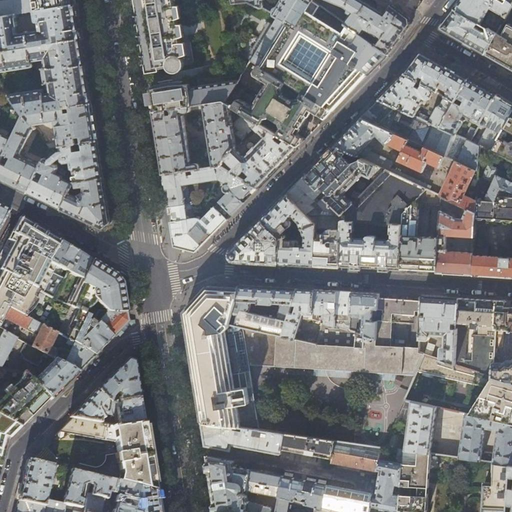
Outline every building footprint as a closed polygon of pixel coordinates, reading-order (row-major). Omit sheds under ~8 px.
[(0,0),(0,16),(16,14),(34,11),(77,4),(76,0),(0,0)] [(143,46),(147,72),(160,70),(159,68),(160,67),(160,68),(167,67),(166,66),(168,66),(169,68),(171,70),(174,71),(177,71),(180,70),(182,69),(183,67),(184,65),(184,63),(183,60),(180,57),(186,56),(186,52),(184,53),(183,46),(185,46),(184,43),(180,43),(179,38),(183,38),(183,34),(180,35),(178,28),(182,27),(181,24),(177,25),(176,20),(180,19),(180,16),(178,16),(177,9),(179,9),(178,5),(174,6),(173,1),(174,1),(173,0),(135,0),(137,8),(143,46)] [(233,0),(234,3),(250,1),(263,9),(264,7),(263,2),(264,1),(264,0),(233,0)] [(313,1),(311,0),(299,0),(286,22),(260,66),(286,83),(303,93),(330,110),(331,109),(345,95),(367,73),(369,75),(373,71),(388,55),(372,43),(362,35),(345,23),(313,1)] [(281,0),(278,6),(277,6),(275,7),(273,10),(272,13),(273,14),(278,17),(286,22),(299,0),(281,0)] [(311,0),(313,1),(313,0),(326,0),(344,7),(348,10),(347,13),(350,15),(345,23),(362,35),(365,31),(376,36),(372,43),(388,55),(389,54),(411,24),(410,18),(393,5),(392,5),(384,14),(361,0),(311,0)] [(511,7),(511,2),(508,0),(461,0),(457,5),(455,9),(497,33),(511,7)] [(80,23),(77,4),(34,11),(36,21),(38,21),(38,23),(39,23),(40,30),(17,34),(16,26),(17,26),(18,25),(18,24),(16,14),(0,16),(0,51),(82,38),(80,23)] [(445,22),(441,27),(441,28),(465,42),(486,54),(497,33),(455,9),(448,18),(445,22)] [(260,66),(286,22),(278,17),(273,26),(268,23),(250,53),(250,54),(247,58),(258,65),(260,66)] [(511,68),(511,26),(508,24),(502,36),(498,33),(497,33),(486,54),(499,61),(511,68)] [(89,82),(82,38),(0,51),(0,70),(1,72),(3,72),(32,67),(33,67),(34,66),(34,65),(34,61),(45,59),(46,67),(45,67),(45,69),(44,70),(46,80),(47,81),(47,82),(49,82),(50,90),(45,91),(44,89),(42,89),(9,94),(24,113),(64,107),(63,102),(68,102),(69,106),(93,103),(89,82)] [(422,52),(421,53),(414,63),(406,73),(435,90),(446,96),(455,102),(456,101),(458,97),(468,78),(447,67),(422,52)] [(286,83),(260,66),(258,65),(254,72),(254,76),(267,83),(252,107),(240,99),(236,100),(232,107),(244,113),(261,124),(264,119),(268,118),(269,117),(279,123),(279,124),(280,128),(280,129),(277,134),(299,147),(306,139),(297,134),(311,111),(326,119),(333,111),(330,110),(303,93),(299,99),(298,98),(294,99),(293,100),(283,94),(284,92),(284,90),(283,89),(286,83)] [(430,99),(435,90),(406,73),(405,73),(394,85),(380,99),(415,115),(422,102),(425,104),(427,99),(430,99)] [(484,87),(468,78),(458,97),(464,100),(462,104),(456,101),(455,102),(441,127),(457,134),(464,121),(462,120),(465,115),(473,119),(472,120),(480,124),(482,121),(497,94),(484,87)] [(181,85),(181,83),(181,82),(174,82),(155,85),(155,86),(151,86),(151,90),(150,90),(150,92),(152,105),(153,104),(154,107),(154,109),(153,110),(153,111),(203,104),(223,101),(225,102),(238,81),(189,88),(189,84),(187,85),(187,84),(181,85)] [(511,102),(506,100),(497,94),(482,121),(489,125),(479,144),(481,145),(492,150),(498,139),(504,128),(511,113),(511,102)] [(441,127),(455,102),(446,96),(441,105),(438,106),(429,121),(441,127)] [(429,121),(415,115),(380,99),(376,103),(368,111),(361,118),(414,142),(425,146),(445,155),(456,160),(477,169),(479,171),(481,145),(479,144),(471,141),(466,138),(457,134),(441,127),(429,121)] [(230,105),(225,102),(223,101),(203,104),(203,107),(213,167),(216,166),(220,166),(221,166),(226,157),(235,148),(236,146),(234,132),(230,105)] [(96,125),(93,103),(69,106),(64,107),(24,113),(24,114),(33,125),(57,122),(57,126),(56,126),(59,142),(47,144),(49,148),(61,146),(73,144),(73,137),(81,136),(82,142),(99,140),(96,125)] [(203,107),(203,104),(153,111),(158,143),(163,174),(201,168),(200,165),(200,164),(199,163),(198,163),(192,164),(184,113),(189,112),(190,111),(191,109),(203,107)] [(277,134),(261,124),(244,113),(234,123),(235,126),(236,129),(234,132),(236,146),(254,128),(264,137),(244,158),(235,148),(226,157),(221,166),(258,188),(275,171),(299,147),(277,134)] [(511,113),(504,128),(511,132),(511,140),(511,141),(511,142),(511,143),(511,146),(498,139),(492,150),(511,159),(511,113)] [(35,128),(33,125),(24,114),(12,138),(5,154),(12,157),(8,165),(1,162),(0,164),(0,178),(10,184),(28,192),(35,178),(39,170),(42,164),(21,154),(32,130),(35,128)] [(414,142),(361,118),(352,128),(335,145),(348,152),(363,158),(385,169),(427,188),(430,190),(432,185),(391,167),(393,163),(392,160),(370,150),(371,148),(370,147),(366,146),(377,135),(386,144),(388,142),(403,149),(399,159),(423,170),(428,160),(440,166),(445,155),(425,146),(423,151),(413,146),(414,142)] [(471,127),(466,138),(471,141),(477,130),(471,127)] [(12,138),(0,132),(0,164),(1,162),(5,154),(12,138)] [(101,155),(99,140),(82,142),(83,150),(75,151),(73,144),(61,146),(61,151),(59,151),(55,155),(59,160),(62,158),(63,161),(65,164),(72,163),(73,169),(75,171),(76,182),(104,177),(104,176),(102,163),(101,155)] [(347,153),(348,152),(335,145),(329,151),(311,170),(304,176),(318,189),(321,185),(330,193),(326,197),(331,202),(343,213),(353,203),(343,194),(363,173),(371,176),(375,180),(385,169),(363,158),(353,162),(347,157),(349,155),(347,153)] [(511,159),(492,150),(481,145),(479,171),(479,183),(478,188),(477,200),(476,212),(472,275),(497,276),(511,276),(511,159)] [(111,175),(108,153),(101,155),(102,163),(104,176),(111,175)] [(56,163),(59,160),(55,155),(49,159),(48,160),(44,158),(42,164),(39,170),(45,173),(41,181),(35,178),(28,192),(44,200),(62,209),(70,192),(72,187),(74,183),(64,179),(63,176),(57,173),(60,167),(59,164),(56,163)] [(465,194),(477,169),(456,160),(440,194),(442,195),(442,196),(476,212),(477,200),(465,194)] [(218,180),(216,166),(213,167),(201,168),(163,174),(166,190),(168,207),(193,203),(192,196),(189,196),(188,184),(218,180)] [(256,186),(220,166),(216,166),(218,180),(220,179),(227,186),(225,187),(225,188),(225,190),(225,191),(223,194),(225,195),(219,201),(220,202),(215,207),(227,220),(245,202),(243,200),(251,192),(252,190),(256,186)] [(401,267),(404,212),(427,188),(385,169),(375,180),(353,203),(343,213),(342,229),(341,267),(358,268),(385,269),(401,270),(401,267)] [(301,180),(296,185),(324,209),(331,202),(326,197),(318,189),(304,176),(301,180)] [(107,195),(104,177),(76,182),(75,182),(74,183),(72,187),(77,186),(78,187),(84,186),(85,191),(80,190),(81,193),(79,197),(70,192),(62,209),(82,219),(104,229),(112,223),(111,216),(109,202),(107,195)] [(293,188),(287,194),(317,223),(317,228),(342,229),(343,213),(331,202),(324,209),(296,185),(293,188)] [(440,194),(430,190),(427,188),(404,212),(401,267),(410,268),(425,269),(437,269),(439,237),(417,236),(420,204),(441,205),(442,196),(442,195),(440,194)] [(117,215),(114,194),(107,195),(109,202),(111,216),(117,215)] [(277,204),(262,220),(280,238),(285,236),(284,232),(289,227),(291,226),(292,225),(292,224),(292,223),(292,221),(290,220),(293,217),(299,222),(302,229),(317,223),(287,194),(277,204)] [(476,212),(442,196),(441,205),(439,237),(437,269),(437,273),(455,274),(472,275),(476,212)] [(194,208),(193,203),(168,207),(171,225),(175,246),(196,252),(211,236),(227,220),(215,207),(214,207),(202,220),(199,218),(198,218),(196,218),(195,212),(196,212),(197,211),(197,209),(196,208),(194,208)] [(19,217),(0,254),(0,270),(1,271),(41,291),(55,299),(68,271),(48,262),(61,242),(37,227),(19,217)] [(279,263),(280,238),(262,220),(247,235),(233,249),(232,251),(231,252),(231,254),(231,255),(232,257),(232,259),(235,261),(237,261),(261,262),(279,263)] [(317,228),(317,223),(302,229),(305,236),(305,240),(299,240),(298,239),(297,238),(295,239),(294,240),(287,239),(285,236),(280,238),(279,263),(296,264),(315,265),(317,228)] [(341,267),(342,229),(317,228),(315,265),(320,266),(333,266),(341,267)] [(77,252),(61,242),(48,262),(68,271),(78,276),(82,279),(83,278),(92,260),(77,252)] [(122,290),(121,278),(105,268),(92,260),(83,278),(82,279),(78,276),(65,304),(77,310),(94,318),(97,314),(98,311),(101,312),(107,312),(115,314),(126,312),(124,302),(122,290)] [(27,317),(41,291),(1,271),(0,273),(0,325),(3,319),(9,308),(27,317)] [(268,287),(239,285),(239,288),(231,323),(244,326),(283,335),(299,289),(268,287)] [(250,364),(244,326),(231,323),(239,288),(238,288),(226,287),(208,286),(185,311),(185,314),(188,332),(193,361),(197,386),(201,413),(202,421),(260,429),(250,364)] [(307,289),(299,289),(283,335),(294,338),(301,316),(306,316),(306,318),(313,318),(315,290),(307,289)] [(324,290),(315,290),(313,318),(319,320),(319,313),(324,313),(324,322),(349,330),(350,326),(346,325),(339,319),(335,318),(336,291),(324,290)] [(344,291),(336,291),(335,318),(339,319),(346,325),(350,326),(352,292),(344,291)] [(376,338),(379,298),(379,293),(365,293),(352,292),(350,326),(349,330),(355,332),(356,322),(359,322),(360,321),(360,318),(363,318),(362,334),(376,338)] [(422,296),(422,300),(421,311),(420,339),(425,340),(427,339),(429,339),(429,338),(430,336),(430,335),(430,334),(444,335),(444,346),(442,346),(441,346),(441,347),(440,359),(455,364),(458,298),(441,297),(422,296)] [(388,298),(379,298),(376,338),(362,334),(355,332),(349,330),(324,322),(322,321),(315,343),(312,342),(303,340),(294,338),(283,335),(244,326),(250,364),(415,375),(417,371),(424,354),(424,353),(419,352),(419,348),(391,346),(392,321),(415,323),(416,311),(421,311),(422,300),(412,300),(398,299),(388,298)] [(495,325),(496,300),(478,299),(458,298),(455,364),(493,376),(494,358),(495,338),(496,325),(495,325)] [(511,301),(496,300),(495,325),(496,325),(495,338),(502,338),(503,330),(509,330),(509,331),(511,332),(511,330),(511,359),(509,362),(504,362),(502,363),(496,363),(497,359),(494,358),(493,376),(511,381),(511,301)] [(9,308),(3,319),(35,335),(37,335),(31,347),(48,356),(55,359),(78,372),(86,364),(94,356),(68,340),(66,344),(70,347),(72,346),(68,354),(60,350),(57,351),(50,348),(57,334),(47,329),(44,328),(31,321),(32,320),(27,317),(9,308)] [(98,322),(94,318),(77,310),(64,337),(68,340),(94,356),(104,346),(113,336),(98,322)] [(115,314),(107,312),(98,322),(113,336),(119,330),(127,322),(127,317),(126,312),(115,314)] [(0,466),(0,467),(4,454),(8,437),(10,437),(21,427),(0,415),(0,335),(2,331),(0,329),(0,466)] [(16,338),(2,331),(0,335),(0,367),(1,368),(16,338)] [(305,333),(303,340),(312,342),(314,335),(305,333)] [(48,356),(31,347),(24,343),(19,353),(23,359),(36,366),(43,355),(47,358),(48,356)] [(428,343),(424,354),(432,357),(435,346),(428,343)] [(424,354),(417,371),(486,387),(469,414),(511,424),(511,381),(493,376),(455,364),(440,359),(432,357),(424,354)] [(111,374),(96,389),(110,403),(111,398),(117,392),(120,395),(118,398),(119,401),(140,398),(137,383),(134,361),(127,358),(111,374)] [(68,383),(78,372),(55,359),(33,381),(49,398),(51,399),(68,383)] [(1,368),(0,367),(0,415),(21,427),(34,413),(49,398),(33,381),(23,372),(1,368)] [(112,415),(110,403),(96,389),(88,398),(69,417),(72,417),(100,423),(101,420),(106,415),(107,416),(112,415)] [(142,410),(140,398),(119,401),(110,403),(112,415),(112,418),(113,425),(118,426),(144,422),(142,410)] [(431,453),(437,407),(405,400),(394,426),(408,427),(406,440),(389,437),(385,447),(399,449),(403,450),(405,450),(431,453)] [(511,424),(469,414),(465,414),(460,457),(482,460),(483,452),(486,428),(499,431),(496,453),(495,462),(510,464),(511,464),(511,424)] [(104,423),(100,423),(72,417),(72,418),(58,432),(115,443),(117,454),(113,454),(114,465),(119,464),(120,474),(119,482),(155,491),(153,480),(150,460),(145,433),(144,422),(118,426),(113,425),(104,423)] [(285,433),(260,429),(202,421),(205,436),(206,445),(231,449),(232,444),(281,452),(282,448),(285,433)] [(334,440),(285,433),(282,448),(306,453),(331,458),(334,440)] [(381,447),(334,440),(331,458),(330,461),(377,470),(379,459),(381,447)] [(399,463),(379,459),(377,470),(377,471),(380,472),(378,481),(375,495),(373,495),(371,506),(399,511),(401,492),(395,491),(396,484),(401,485),(403,450),(399,449),(397,459),(399,460),(399,463)] [(427,511),(431,453),(405,450),(403,450),(401,485),(401,492),(399,511),(427,511)] [(483,452),(482,460),(495,462),(496,453),(483,452)] [(208,456),(211,475),(215,500),(216,511),(225,511),(236,510),(242,511),(287,511),(290,499),(279,496),(282,475),(251,469),(251,470),(235,467),(234,461),(208,456)] [(22,481),(17,500),(44,506),(45,500),(46,500),(50,484),(53,485),(55,479),(51,478),(54,466),(38,462),(28,460),(22,481)] [(509,476),(510,464),(495,462),(494,483),(485,482),(483,511),(507,511),(508,504),(507,504),(508,486),(509,476)] [(158,511),(156,502),(155,491),(119,482),(70,470),(62,504),(84,508),(83,511),(158,511)] [(327,484),(282,475),(279,496),(290,499),(294,500),(296,495),(299,495),(299,496),(301,497),(302,497),(304,496),(307,497),(306,501),(305,501),(305,502),(317,505),(323,507),(327,484)] [(373,493),(327,484),(323,507),(332,509),(333,509),(345,511),(369,511),(371,506),(373,495),(373,493)] [(305,502),(294,500),(290,499),(287,511),(316,511),(317,505),(305,502)] [(42,511),(44,506),(17,500),(14,511),(42,511)] [(53,502),(46,500),(45,500),(44,506),(42,511),(63,511),(63,510),(71,511),(83,511),(84,508),(62,504),(57,503),(53,502)]
